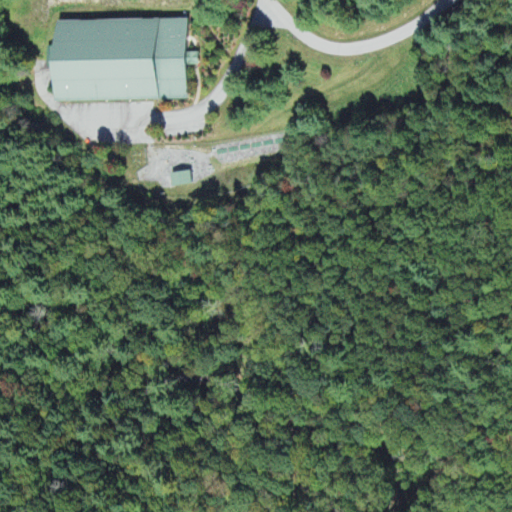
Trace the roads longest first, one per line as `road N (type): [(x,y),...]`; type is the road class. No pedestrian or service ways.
road 1 (residential): [(348,511),(302,488),(251,406),(224,384),(173,374),(154,428),(148,511)]
road 2 (residential): [(450,0),(369,46),(326,46),(267,0)]
